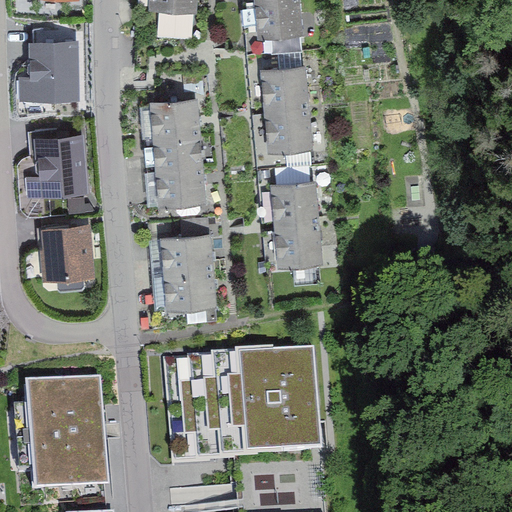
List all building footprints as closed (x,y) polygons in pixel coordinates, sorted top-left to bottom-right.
[(147,0),(147,7),(191,10),(191,0),(147,0)] [(251,0),(255,38),(298,33),(294,0),(251,0)] [(77,41),(26,40),(25,98),(77,98),(77,41)] [(261,115),(305,111),(299,62),(256,66),(261,115)] [(149,134),(196,132),(193,97),(147,99),(149,134)] [(265,153),(309,149),(305,111),(261,115),(265,153)] [(149,134),(151,169),(199,167),(196,132),(149,134)] [(77,133),(29,137),(35,194),(83,190),(77,133)] [(154,206),(201,203),(199,167),(151,169),(154,206)] [(257,185),(262,238),(315,235),(313,182),(257,185)] [(86,221),(36,226),(40,278),(90,274),(86,221)] [(160,275),(208,270),(205,230),(156,234),(160,275)] [(266,295),(317,291),(315,235),(262,238),(266,295)] [(164,313),(212,308),(208,270),(160,275),(164,313)] [(324,449),(315,345),(165,358),(174,462),(236,457),(324,449)] [(34,487),(109,482),(101,373),(26,379),(34,487)]
